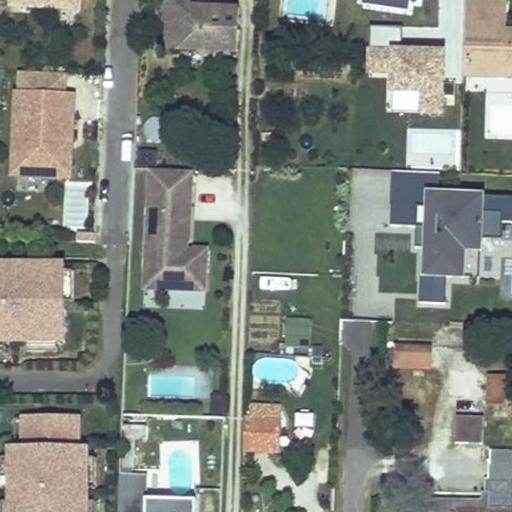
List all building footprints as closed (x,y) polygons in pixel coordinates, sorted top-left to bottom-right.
[(77,9),(77,0),(54,0),(55,8),(77,9)] [(161,0),(161,8),(179,9),(177,49),(237,52),(239,10),(191,7),(188,7),(187,0),(161,0)] [(511,31),(504,31),(505,0),(469,0),(469,37),(474,37),(474,45),(469,45),(468,58),(502,60),(501,77),(511,77),(511,31)] [(177,49),(179,9),(161,8),(159,48),(177,49)] [(442,111),(442,50),(370,50),(370,73),(390,73),(390,89),(423,89),(423,111),(442,111)] [(501,77),(502,60),(468,58),(468,76),(501,77)] [(71,174),(75,94),(65,94),(65,77),(18,74),(14,171),(71,174)] [(190,242),(193,171),(150,170),(146,274),(161,275),(161,290),(193,291),(194,274),(207,275),(208,249),(195,249),(195,253),(190,252),(186,248),(186,242),(190,242)] [(511,199),(438,195),(439,175),(391,172),(388,230),(417,232),(416,249),(424,249),(421,302),(447,304),(448,282),(469,283),(471,254),(484,255),(485,239),(502,240),(503,221),(511,221),(511,199)] [(195,253),(195,249),(190,248),(190,242),(186,242),(186,248),(190,252),(195,253)] [(0,351),(5,352),(5,347),(25,347),(25,352),(56,352),(56,347),(65,348),(65,304),(75,304),(74,274),(65,274),(65,264),(0,263),(0,351)] [(161,290),(161,275),(146,274),(145,289),(161,290)] [(206,292),(207,275),(194,274),(193,291),(206,292)] [(311,336),(311,321),(287,320),(286,335),(311,336)] [(430,369),(432,340),(397,338),(395,367),(430,369)] [(504,405),(505,377),(490,376),(488,404),(504,405)] [(280,419),(280,407),(252,406),(252,418),(280,419)] [(80,413),(19,415),(20,447),(5,448),(6,460),(0,460),(0,475),(1,493),(6,491),(5,506),(1,506),(0,511),(94,511),(94,508),(88,508),(87,492),(95,492),(94,465),(90,465),(89,450),(81,450),(80,413)] [(483,444),(484,417),(456,417),(455,443),(483,444)] [(279,451),(280,419),(252,418),(244,418),(244,450),(279,451)] [(511,511),(511,451),(490,451),(490,480),(486,480),(485,493),(490,494),(489,503),(485,503),(471,503),(471,504),(461,504),(461,507),(456,507),(455,511),(511,511)] [(146,500),(147,477),(120,476),(119,511),(195,511),(196,501),(146,500)] [(455,511),(456,507),(461,507),(461,504),(471,504),(471,503),(442,503),(442,511),(455,511)]
